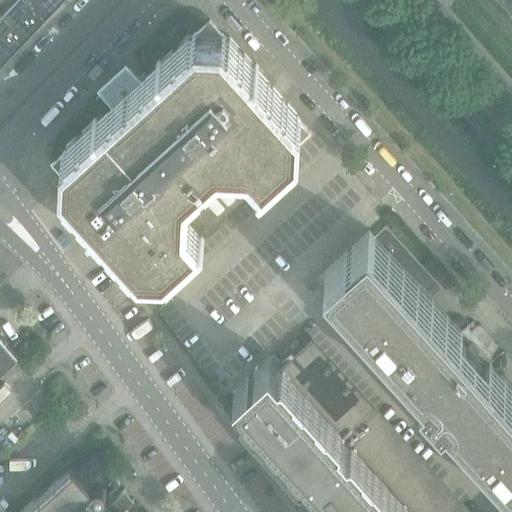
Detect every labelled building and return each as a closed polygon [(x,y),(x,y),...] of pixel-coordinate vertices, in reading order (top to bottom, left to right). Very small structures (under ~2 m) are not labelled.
[(0,0),(0,11),(10,0),(0,0)] [(10,0),(0,11),(0,61),(52,6),(54,3),(58,4),(61,4),(63,2),(64,0),(10,0)] [(255,64),(244,52),(229,36),(227,38),(222,33),(222,34),(210,21),(196,33),(195,32),(190,37),(188,34),(160,59),(159,59),(156,61),(156,62),(157,62),(145,73),(146,73),(108,107),(96,117),(95,117),(92,119),(92,120),(93,120),(65,146),(67,148),(62,153),(63,153),(49,166),(62,179),(61,180),(66,185),(63,187),(73,198),(76,196),(80,201),(78,203),(88,215),(88,216),(90,219),(91,219),(92,218),(102,230),(105,228),(109,233),(107,235),(117,246),(119,244),(124,249),(121,251),(131,262),(134,260),(138,265),(139,264),(151,278),(166,264),(169,267),(299,149),(296,146),(311,133),(299,119),(300,118),(295,113),(297,111),(258,67),(259,66),(258,66),(256,63),(255,63),(255,64)] [(472,343),(462,332),(369,229),(320,273),(422,385),(442,408),(511,484),(511,386),(478,349),(478,348),(477,346),(476,345),(475,344),(473,343),(472,343)] [(0,366),(17,351),(0,332),(0,366)] [(454,511),(307,349),(289,366),(285,361),(280,366),(269,355),(233,388),(244,399),(246,397),(305,462),(303,464),(313,476),(315,473),(322,480),(298,501),(307,511),(454,511)] [(422,385),(407,399),(496,498),(511,484),(442,408),(422,385)] [(101,486),(99,485),(97,485),(95,485),(94,486),(92,487),(73,466),(21,511),(124,511),(122,509),(118,511),(114,511),(103,500),(104,499),(105,498),(105,497),(106,496),(106,495),(106,493),(106,492),(106,491),(105,490),(105,488),(103,487),(102,486),(101,486)]
